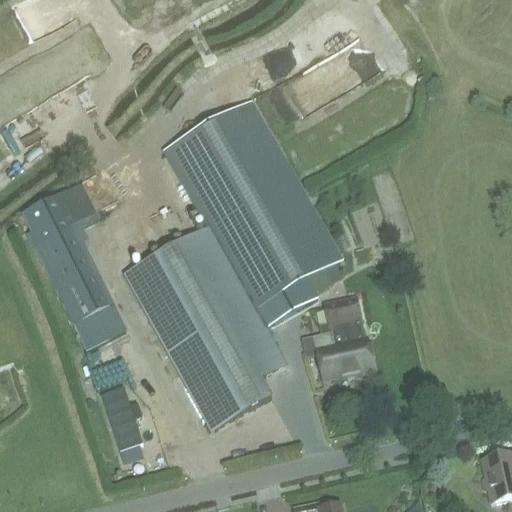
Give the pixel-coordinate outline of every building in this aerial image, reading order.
[(24,90),(0,111),(15,129),(31,115),(40,107),(24,90)] [(317,304),(314,298),(332,288),(325,275),(339,267),(251,105),(167,151),(211,231),(126,277),(213,435),(272,402),(260,382),(286,368),(266,331),(317,304)] [(96,215),(82,187),(18,218),(73,328),(110,310),(69,227),(96,215)] [(371,380),(372,374),(374,374),(367,342),(365,343),(361,325),(356,302),(324,309),(330,337),(313,341),(323,385),(359,377),(362,381),(371,380)] [(168,401),(160,405),(172,431),(180,427),(168,401)] [(511,457),(481,465),(485,483),(482,484),(484,494),(487,494),(490,507),(511,502),(511,457)] [(411,511),(422,511),(420,502),(411,511)]
